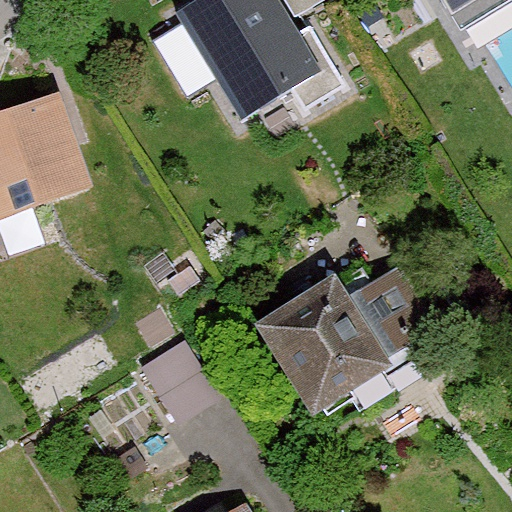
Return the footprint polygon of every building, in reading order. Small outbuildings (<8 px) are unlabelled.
[(203,0),(181,14),(244,114),(294,83),(308,105),(343,83),(309,27),(296,35),(287,22),(322,0),(203,0)] [(511,0),(436,0),(456,38),(511,8),(511,0)] [(63,94),(0,117),(0,224),(98,188),(63,94)] [(347,275),(262,326),(316,417),(401,365),(347,275)] [(179,419),(226,394),(194,334),(147,358),(179,419)]
